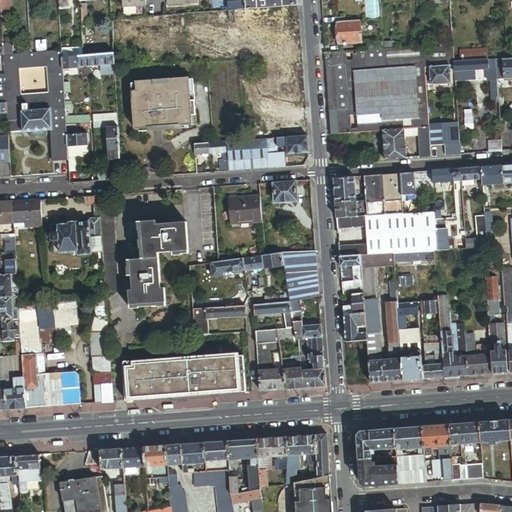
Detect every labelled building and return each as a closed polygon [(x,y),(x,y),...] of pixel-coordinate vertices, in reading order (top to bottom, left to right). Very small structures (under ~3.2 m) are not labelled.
[(0,0),(2,16),(13,16),(11,0),(0,0)] [(71,8),(70,0),(59,0),(60,9),(71,8)] [(255,9),(258,8),(257,0),(246,0),(247,1),(248,9),(255,9)] [(257,0),(258,8),(273,7),(272,0),(257,0)] [(233,2),(234,10),(248,9),(247,1),(233,2)] [(147,17),(146,4),(123,5),(124,19),(147,17)] [(199,14),(200,22),(220,20),(220,12),(199,13),(199,14)] [(186,15),(186,23),(200,22),(199,14),(186,15)] [(361,44),(360,22),(338,23),(339,45),(361,44)] [(47,40),(37,41),(38,48),(47,47),(47,40)] [(79,57),(85,57),(84,47),(62,49),(63,59),(79,57)] [(425,68),(424,50),(424,48),(332,54),(332,60),(330,60),(326,60),(331,135),(383,131),(404,130),(418,129),(429,128),(429,124),(426,86),(425,68)] [(455,63),(454,48),(424,50),(425,68),(430,68),(455,66),(455,63)] [(462,62),(488,61),(487,50),(461,52),(462,62)] [(22,112),(51,110),(66,110),(62,51),(5,55),(6,73),(8,103),(9,103),(9,112),(22,112)] [(114,54),(86,57),(86,67),(87,67),(102,66),(107,65),(115,65),(114,54)] [(80,68),(79,57),(63,59),(64,69),(80,68)] [(511,59),(496,60),(496,70),(497,73),(497,80),(511,79),(511,59)] [(496,70),(496,60),(488,61),(462,62),(455,63),(455,66),(455,70),(455,72),(487,70),(496,70)] [(116,74),(115,65),(107,65),(107,69),(107,74),(116,74)] [(455,70),(455,66),(430,68),(431,85),(451,84),(450,70),(455,70)] [(195,112),(195,101),(190,101),(189,79),(169,80),(169,85),(155,86),(154,81),(137,82),(137,88),(132,88),(134,125),(139,125),(147,124),(148,127),(170,126),(169,123),(188,122),(192,121),(191,112),(195,112)] [(0,113),(8,112),(8,103),(0,103),(0,113)] [(52,132),(51,110),(22,112),(23,127),(23,133),(30,133),(48,132),(52,132)] [(69,162),(66,110),(51,110),(52,132),(54,163),(69,162)] [(23,127),(22,112),(9,112),(10,128),(23,127)] [(108,122),(119,122),(118,113),(94,115),(95,123),(108,122)] [(75,116),(67,117),(67,124),(75,124),(75,119),(75,116)] [(444,145),(445,156),(460,155),(458,122),(429,124),(429,128),(430,146),(444,145)] [(75,124),(67,124),(68,135),(76,134),(75,124)] [(0,177),(12,177),(11,162),(10,162),(0,163),(0,135),(5,135),(4,126),(0,125),(0,177)] [(8,126),(4,126),(5,135),(0,135),(0,163),(10,162),(8,126)] [(121,160),(119,128),(108,129),(111,160),(121,160)] [(430,146),(429,128),(418,129),(418,137),(420,158),(431,157),(430,146)] [(418,129),(404,130),(405,138),(418,137),(418,129)] [(404,130),(383,131),(385,161),(406,159),(405,138),(404,130)] [(68,135),(69,146),(89,145),(89,133),(76,134),(68,135)] [(309,153),(308,136),(288,138),(289,146),(289,154),(309,153)] [(288,138),(277,139),(277,146),(289,146),(288,138)] [(251,141),(227,142),(228,153),(228,155),(230,172),(286,168),(285,153),(269,154),(268,139),(256,140),(251,141)] [(489,153),(501,152),(501,140),(488,141),(489,153)] [(228,153),(227,142),(210,144),(211,154),(228,153)] [(211,154),(210,144),(195,145),(196,155),(211,154)] [(89,145),(69,146),(69,158),(77,158),(84,158),(84,153),(90,152),(89,145)] [(218,173),(230,172),(228,155),(227,155),(227,161),(228,166),(224,166),(217,167),(218,173)] [(77,158),(69,158),(70,171),(78,171),(77,158)] [(511,184),(511,166),(481,168),(482,180),(483,194),(489,194),(488,189),(486,189),(486,186),(511,184)] [(150,177),(149,167),(136,168),(137,178),(150,177)] [(482,180),(481,168),(460,170),(460,182),(482,180)] [(455,182),(454,170),(432,172),(433,183),(433,184),(455,182)] [(111,180),(122,180),(122,172),(111,173),(111,180)] [(433,183),(432,172),(401,174),(403,201),(415,200),(414,184),(433,183)] [(108,173),(98,173),(98,174),(100,177),(100,181),(109,180),(108,173)] [(403,201),(401,174),(365,177),(365,180),(365,183),(366,187),(367,201),(368,216),(404,214),(403,201)] [(334,179),(336,203),(356,202),(355,181),(355,177),(334,179)] [(298,202),(296,182),(274,183),(274,189),(275,203),(298,202)] [(100,203),(99,196),(86,197),(87,204),(93,204),(100,203)] [(230,224),(263,221),(261,196),(228,198),(230,224)] [(43,226),(42,200),(14,202),(16,223),(26,223),(26,228),(43,226)] [(13,202),(0,203),(0,224),(14,223),(13,202)] [(356,202),(336,203),(337,219),(357,217),(356,202)] [(101,217),(100,203),(93,204),(94,218),(101,217)] [(102,219),(115,218),(114,210),(101,211),(102,219)] [(434,251),(438,251),(436,220),(435,211),(404,214),(368,216),(366,217),(366,227),(368,245),(369,255),(394,254),(434,251)] [(102,235),(101,217),(94,218),(91,218),(90,221),(89,222),(79,223),(79,222),(69,222),(68,224),(60,225),(60,224),(58,224),(58,225),(56,226),(54,228),(52,230),(52,232),(52,241),(59,240),(60,252),(59,253),(61,254),(62,253),(79,252),(80,253),(79,253),(81,255),(82,254),(91,253),(91,254),(93,253),(93,251),(91,236),(102,235)] [(366,227),(366,217),(357,217),(337,219),(338,229),(366,227)] [(115,225),(115,218),(102,219),(102,226),(115,225)] [(157,219),(139,220),(142,257),(131,258),(133,274),(133,281),(136,281),(137,288),(134,289),(130,289),(131,303),(167,301),(166,286),(162,287),(159,251),(174,250),(190,249),(187,220),(165,222),(165,224),(158,225),(158,223),(157,219)] [(142,257),(139,220),(129,221),(131,258),(142,257)] [(438,251),(449,250),(448,241),(446,220),(442,220),(436,220),(438,251)] [(93,251),(103,250),(102,235),(91,236),(93,251)] [(9,260),(17,259),(16,237),(13,237),(7,238),(9,260)] [(487,248),(486,239),(480,239),(467,240),(467,249),(487,248)] [(361,256),(369,255),(368,245),(339,247),(340,257),(361,256)] [(436,265),(434,251),(394,254),(395,263),(428,260),(431,265),(436,265)] [(320,300),(316,252),(282,254),(284,267),(286,274),(289,296),(290,303),(301,302),(309,301),(320,300)] [(284,267),(282,254),(262,257),(264,269),(284,267)] [(395,263),(394,254),(369,255),(361,256),(362,266),(362,268),(375,268),(395,266),(395,263)] [(362,266),(361,256),(340,257),(341,268),(353,267),(362,266)] [(264,269),(262,257),(244,259),(245,270),(246,272),(264,269)] [(7,274),(18,273),(17,259),(9,260),(6,260),(7,274)] [(245,270),(244,259),(222,262),(223,273),(245,270)] [(223,273),(222,262),(212,264),(214,276),(223,275),(223,273)] [(354,282),(363,281),(362,268),(362,266),(353,267),(354,282)] [(511,267),(501,269),(504,308),(505,308),(511,307),(511,267)] [(375,268),(362,268),(363,281),(364,290),(365,302),(377,301),(375,268)] [(0,275),(1,296),(19,294),(19,291),(20,290),(19,286),(13,287),(12,282),(19,281),(18,273),(7,274),(0,274),(0,275)] [(490,307),(492,307),(497,307),(496,300),(499,300),(497,278),(488,278),(490,307)] [(343,292),(364,290),(363,281),(354,282),(342,283),(343,292)] [(399,316),(398,304),(397,289),(391,290),(392,303),(386,303),(389,345),(392,345),(392,351),(390,351),(389,355),(389,361),(382,361),(377,301),(365,302),(366,315),(368,341),(369,355),(370,365),(371,383),(404,380),(402,359),(395,360),(395,355),(402,354),(401,340),(400,331),(399,316)] [(345,316),(366,315),(365,302),(364,290),(343,292),(343,297),(353,296),(354,308),(344,308),(345,316)] [(429,302),(438,301),(438,297),(438,293),(429,294),(429,302)] [(15,300),(19,300),(19,294),(1,296),(2,305),(3,321),(21,319),(20,308),(15,308),(15,300)] [(96,318),(108,318),(107,295),(94,296),(96,318)] [(275,304),(290,303),(289,296),(288,296),(267,298),(267,305),(275,304)] [(444,377),(455,376),(454,357),(452,332),(451,324),(450,324),(447,296),(438,297),(438,301),(439,314),(441,335),(441,343),(442,348),(442,351),(443,364),(444,377)] [(70,298),(52,300),(52,305),(57,304),(59,329),(44,330),(45,345),(50,345),(73,343),(70,298)] [(52,305),(52,300),(19,303),(20,308),(21,319),(22,341),(23,355),(38,354),(46,354),(45,345),(44,330),(59,329),(57,304),(52,305)] [(206,310),(223,308),(223,300),(197,303),(197,311),(206,310)] [(422,315),(439,314),(438,301),(429,302),(422,302),(422,315)] [(301,307),(301,302),(290,303),(292,313),(302,313),(301,307)] [(292,313),(290,303),(275,304),(276,315),(285,314),(292,313)] [(418,315),(418,303),(398,304),(399,316),(418,315)] [(275,304),(267,305),(255,306),(256,316),(276,315),(275,304)] [(247,318),(246,306),(223,308),(206,310),(207,318),(207,322),(209,321),(247,318)] [(197,311),(194,311),(195,319),(196,319),(207,318),(206,310),(197,311)] [(292,313),(285,314),(286,330),(289,330),(288,322),(294,322),(292,313)] [(302,322),(302,313),(292,313),(294,322),(294,323),(302,322)] [(347,342),(368,341),(366,315),(345,316),(347,342)] [(109,333),(108,318),(96,318),(91,334),(109,333)] [(209,330),(209,321),(207,322),(207,318),(196,319),(196,331),(209,330)] [(297,340),(304,340),(303,327),(302,322),(294,323),(295,329),(297,340)] [(460,376),(469,376),(467,356),(467,352),(466,336),(465,325),(460,325),(461,332),(456,332),(458,357),(460,376)] [(508,373),(504,325),(493,325),(489,325),(491,345),(498,344),(498,352),(491,352),(493,374),(508,373)] [(323,338),(322,326),(303,327),(304,340),(306,340),(308,340),(323,338)] [(279,341),(297,340),(295,329),(289,330),(286,330),(278,331),(279,341)] [(407,330),(400,331),(401,340),(420,339),(419,329),(407,330)] [(279,341),(278,331),(270,331),(267,332),(268,344),(273,344),(280,343),(279,341)] [(267,332),(257,333),(258,345),(268,344),(267,332)] [(93,359),(111,358),(109,333),(91,334),(89,334),(91,352),(93,359)] [(424,344),(441,343),(441,335),(424,336),(424,344)] [(474,335),(466,336),(467,352),(475,351),(474,335)] [(324,354),(323,338),(308,340),(308,356),(309,356),(324,354)] [(401,340),(402,354),(402,358),(413,357),(413,352),(421,351),(420,339),(401,340)] [(350,384),(371,383),(370,365),(362,365),(362,356),(369,355),(368,341),(347,342),(350,384)] [(273,344),(276,361),(283,360),(282,360),(280,343),(273,344)] [(268,344),(258,345),(258,353),(259,353),(260,371),(271,371),(271,369),(277,369),(276,361),(273,344),(268,344)] [(491,352),(491,345),(484,345),(485,355),(467,356),(469,376),(493,374),(491,352)] [(413,357),(402,358),(402,359),(404,380),(423,379),(422,366),(421,351),(413,352),(413,357)] [(434,352),(435,365),(443,364),(442,351),(434,352)] [(23,356),(24,369),(39,368),(38,354),(23,355),(23,356)] [(48,354),(46,354),(38,354),(39,368),(40,368),(40,375),(49,375),(48,354)] [(325,366),(324,354),(309,356),(308,356),(309,361),(314,360),(315,367),(325,366)] [(125,363),(124,365),(237,357),(236,355),(125,363)] [(17,379),(25,378),(25,376),(24,369),(23,356),(20,356),(15,356),(16,362),(17,379)] [(237,357),(124,365),(126,401),(156,399),(156,396),(171,395),(171,398),(191,396),(191,393),(215,391),(215,395),(247,392),(244,356),(237,357)] [(106,380),(112,379),(111,358),(93,359),(95,385),(103,385),(106,385),(106,380)] [(291,370),(289,359),(282,360),(283,360),(288,390),(305,388),(303,371),(302,369),(291,370)] [(260,371),(259,371),(261,392),(288,390),(283,360),(276,361),(277,369),(271,369),(271,371),(260,371)] [(426,379),(444,377),(443,364),(435,365),(425,366),(426,379)] [(39,368),(24,369),(25,376),(40,375),(40,368),(39,368)] [(326,387),(325,370),(315,370),(309,370),(303,371),(305,388),(326,387)] [(27,408),(83,404),(81,375),(77,373),(49,375),(40,375),(41,387),(38,389),(26,390),(27,408)] [(25,378),(26,390),(38,389),(41,387),(40,375),(25,376),(25,378)] [(7,410),(27,408),(26,390),(25,378),(17,379),(16,379),(16,389),(6,389),(7,410)] [(16,379),(5,380),(6,389),(16,389),(16,379)] [(104,403),(114,402),(112,384),(106,385),(103,385),(104,403)] [(96,404),(104,403),(103,385),(95,385),(96,404)] [(511,440),(510,421),(480,423),(481,444),(490,443),(490,446),(497,445),(497,443),(511,442),(511,440)] [(481,444),(480,423),(450,425),(450,426),(451,446),(456,446),(456,452),(462,451),(461,445),(481,444)] [(451,446),(450,426),(423,427),(424,449),(432,449),(432,450),(438,450),(438,448),(439,448),(451,447),(451,446)] [(424,449),(423,427),(395,430),(396,449),(396,451),(400,451),(420,450),(424,449)] [(396,449),(395,430),(361,432),(357,436),(359,461),(373,460),(372,455),(375,454),(374,451),(390,450),(396,449)] [(328,435),(315,436),(317,465),(318,478),(329,476),(328,435)] [(317,465),(315,436),(287,438),(288,456),(287,464),(287,469),(295,469),(296,469),(296,456),(299,456),(308,455),(308,465),(309,465),(317,465)] [(288,456),(287,438),(258,440),(259,458),(272,457),(278,457),(288,456)] [(259,458),(258,440),(228,442),(229,461),(236,460),(248,459),(252,459),(252,466),(260,466),(259,458)] [(229,461),(228,442),(205,443),(206,462),(209,462),(226,461),(229,461)] [(206,462),(205,443),(182,445),(183,465),(184,465),(189,465),(206,464),(206,462)] [(183,465),(182,445),(167,446),(168,466),(183,465)] [(168,466),(167,446),(144,448),(146,468),(168,466)] [(442,482),(445,482),(443,460),(452,460),(451,447),(439,448),(442,482)] [(146,468),(144,448),(122,449),(124,470),(146,468)] [(124,470),(122,449),(106,450),(108,468),(108,471),(121,470),(124,470)] [(102,465),(101,451),(93,451),(94,466),(102,465)] [(40,455),(16,457),(18,472),(19,472),(41,470),(40,455)] [(278,465),(287,464),(288,456),(278,457),(278,465)] [(425,483),(426,483),(424,456),(398,459),(399,486),(425,483)] [(18,472),(16,457),(0,458),(0,479),(8,478),(15,477),(19,477),(18,472)] [(260,466),(260,470),(267,470),(273,470),(272,457),(259,458),(260,466)] [(373,460),(359,461),(361,484),(365,488),(399,486),(397,466),(391,467),(376,468),(376,464),(373,465),(373,460)] [(426,470),(435,469),(434,460),(431,461),(426,461),(426,470)] [(445,482),(453,481),(452,466),(452,460),(443,460),(445,482)] [(311,480),(318,478),(317,465),(309,465),(310,476),(311,480)] [(453,481),(461,480),(460,468),(460,465),(457,465),(452,466),(453,481)] [(250,491),(261,489),(260,470),(260,466),(252,466),(249,466),(250,491)] [(482,479),(484,479),(483,466),(460,468),(461,480),(482,479)] [(296,477),(295,469),(287,469),(287,479),(287,484),(297,482),(297,476),(296,477)] [(427,483),(436,482),(435,469),(426,470),(427,483)] [(42,484),(41,470),(19,472),(21,486),(28,485),(42,484)] [(261,489),(268,488),(268,483),(267,470),(260,470),(261,489)] [(233,511),(233,505),(231,495),(230,478),(230,474),(230,471),(226,471),(195,474),(196,488),(210,487),(217,489),(220,511),(233,511)] [(177,475),(175,476),(169,476),(169,478),(170,485),(170,488),(172,507),(172,511),(188,511),(186,493),(183,493),(182,486),(178,486),(177,475)] [(332,511),(329,476),(318,478),(311,480),(297,482),(294,483),(296,511),(332,511)] [(231,495),(239,494),(238,477),(230,478),(231,495)] [(60,485),(64,511),(107,511),(102,478),(60,485)] [(2,510),(12,509),(9,485),(0,485),(0,494),(0,497),(1,505),(2,508),(2,510)] [(126,496),(126,485),(120,485),(115,486),(116,497),(126,496)] [(262,500),(261,489),(250,491),(242,493),(244,503),(253,501),(262,500)] [(242,493),(239,494),(231,495),(233,505),(238,504),(244,503),(242,493)] [(127,507),(126,496),(116,497),(117,508),(127,507)] [(254,511),(263,511),(264,511),(262,500),(253,501),(254,511)] [(480,511),(481,503),(460,505),(460,511),(480,511)] [(481,503),(480,511),(501,511),(502,506),(491,505),(485,504),(481,503)]
